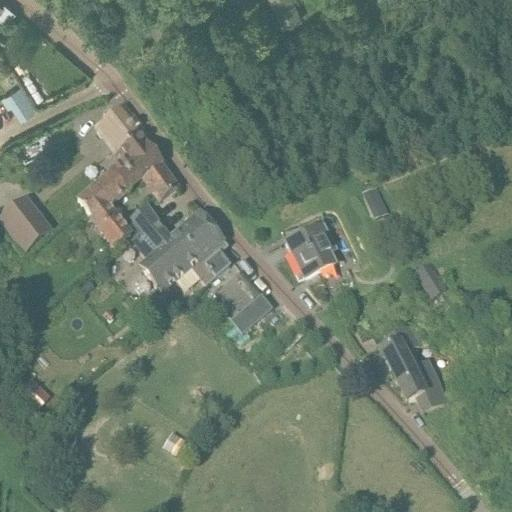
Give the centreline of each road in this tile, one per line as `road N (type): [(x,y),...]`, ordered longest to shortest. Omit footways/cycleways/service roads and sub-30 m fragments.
road 1 (residential): [(460,485),(209,209),(111,82)]
road 2 (residential): [(111,82),(13,0)]
road 3 (residential): [(2,137),(111,82)]
